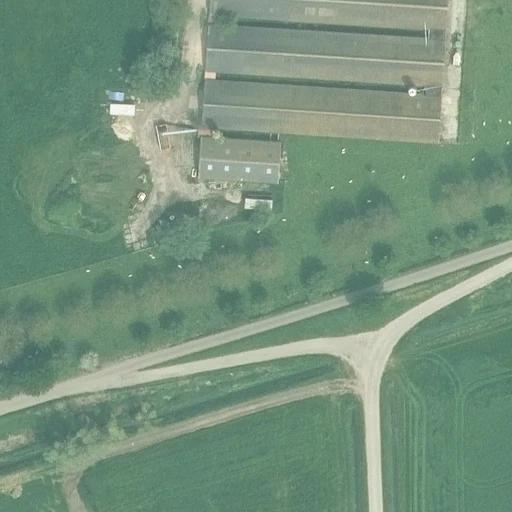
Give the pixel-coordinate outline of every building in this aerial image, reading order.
[(205,81),(202,124),(438,139),(447,0),(210,0),(209,12),(220,13),(429,27),(428,39),(219,25),(209,25),(206,68),(217,68),(425,82),(425,95),(216,81),(205,81)] [(209,12),(209,25),(219,25),(220,13),(209,12)] [(206,68),(205,81),(216,81),(217,68),(206,68)] [(97,95),(96,106),(120,108),(121,97),(97,95)] [(201,134),(199,174),(279,180),(281,140),(201,134)] [(224,186),(224,196),(250,198),(250,187),(224,186)] [(303,404),(279,424),(291,438),(315,418),(303,404)]
